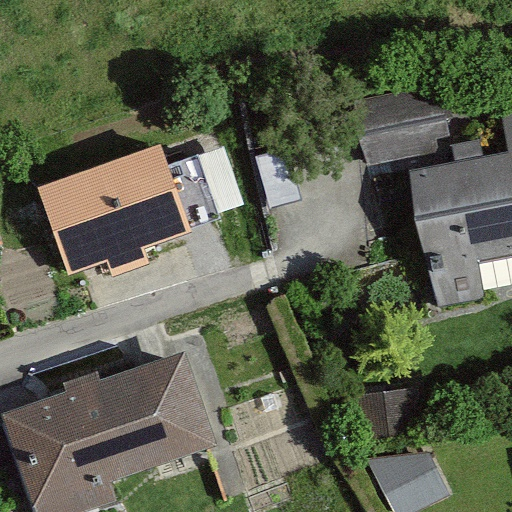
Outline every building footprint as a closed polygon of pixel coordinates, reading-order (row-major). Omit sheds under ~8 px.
[(442,87),(355,96),(362,160),(449,151),(442,87)] [(511,110),(501,112),(507,152),(413,167),(434,301),(484,293),(480,270),(511,265),(511,110)] [(163,143),(40,184),(69,268),(191,227),(163,143)] [(188,344),(0,400),(0,406),(31,511),(64,511),(111,498),(105,478),(218,445),(188,344)] [(430,444),(377,466),(396,511),(401,511),(450,492),(430,444)]
